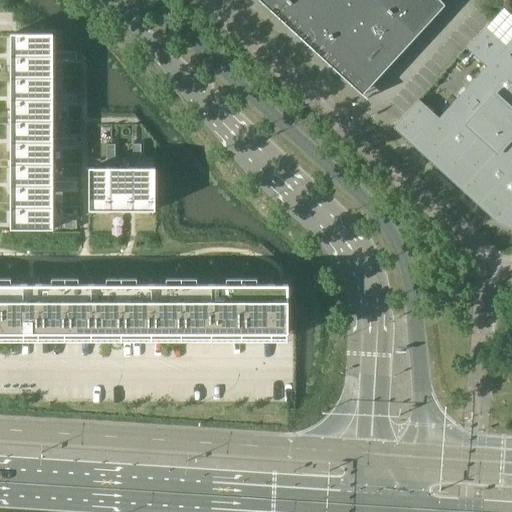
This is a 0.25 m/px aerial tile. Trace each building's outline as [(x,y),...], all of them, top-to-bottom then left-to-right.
[(267,0),(366,90),(445,5),(440,0),(267,0)] [(393,128),(479,206),(494,220),(497,222),(500,224),(503,226),(506,227),(509,228),(511,228),(511,13),(504,7),(466,48),(486,66),(479,74),(439,118),(419,100),(393,128)] [(53,34),(11,34),(11,56),(53,56),(53,52),(53,34)] [(65,52),(53,52),(53,56),(53,60),(65,60),(65,52)] [(77,52),(65,52),(65,60),(77,60),(77,52)] [(53,56),(11,56),(11,78),(53,78),(53,60),(53,56)] [(53,78),(11,78),(11,99),(53,99),(53,95),(53,78)] [(65,95),(53,95),(53,99),(53,103),(65,103),(65,95)] [(53,99),(11,99),(11,121),(53,121),(53,103),(53,99)] [(53,121),(11,121),(11,142),(53,143),(53,138),(53,121)] [(65,138),(53,138),(53,143),(53,146),(65,146),(65,138)] [(77,138),(65,138),(65,146),(77,146),(77,138)] [(53,143),(11,142),(11,164),(53,164),(53,146),(53,143)] [(115,144),(107,144),(107,156),(115,156),(115,144)] [(141,144),(133,144),(133,156),(141,156),(141,144)] [(115,156),(107,156),(107,168),(111,168),(115,168),(115,156)] [(53,164),(11,164),(11,186),(53,186),(53,182),(53,164)] [(107,168),(89,168),(89,210),(111,210),(111,168),(107,168)] [(115,168),(111,168),(111,210),(133,210),(133,168),(115,168)] [(155,168),(133,168),(133,210),(155,210),(155,168)] [(65,182),(53,182),(53,186),(53,190),(65,190),(65,182)] [(53,186),(11,186),(11,207),(53,207),(53,190),(53,186)] [(53,207),(11,207),(11,229),(53,229),(53,207)] [(77,221),(65,221),(65,229),(77,229),(77,221)] [(0,331),(287,332),(287,284),(0,284),(0,331)]
